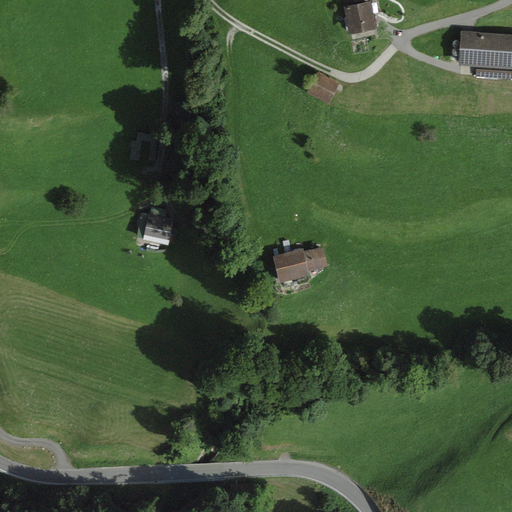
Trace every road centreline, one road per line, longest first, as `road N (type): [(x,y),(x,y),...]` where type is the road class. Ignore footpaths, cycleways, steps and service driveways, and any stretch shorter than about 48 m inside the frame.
road 1 (tertiary): [(0,462),(63,476),(291,467),(329,476),(371,511)]
road 2 (track): [(239,23),(229,44),(236,160),(261,245)]
road 3 (track): [(178,223),(161,170),(158,0)]
road 4 (track): [(209,0),(252,32),(346,78),(368,73),(399,42)]
